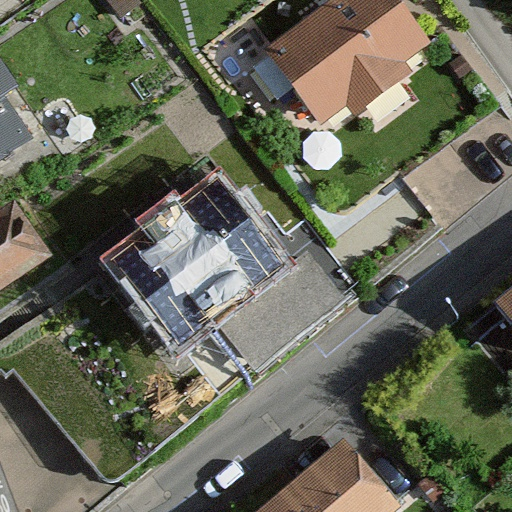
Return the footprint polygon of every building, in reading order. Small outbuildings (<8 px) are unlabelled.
[(399,0),(351,0),(275,60),(333,133),(439,49),(399,0)] [(0,63),(0,176),(41,148),(9,103),(21,94),(0,63)] [(158,243),(121,272),(186,355),(286,277),(221,194),(186,222),(182,216),(155,238),(158,243)] [(19,214),(0,227),(0,304),(55,265),(19,214)] [(511,288),(496,302),(511,322),(511,288)] [(342,439),(256,511),(392,511),(401,505),(342,439)] [(111,474),(131,495),(168,462),(148,441),(111,474)]
